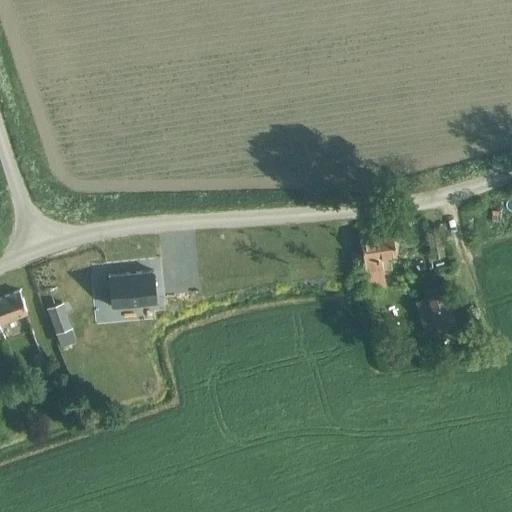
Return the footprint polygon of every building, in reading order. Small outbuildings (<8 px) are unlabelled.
[(442,244),(439,225),(427,227),(431,256),(444,255),(443,244),(442,244)] [(360,237),(367,285),(384,283),(381,267),(388,266),(386,253),(395,252),(392,232),(360,237)] [(156,301),(152,269),(107,273),(110,305),(156,301)] [(416,300),(424,329),(454,321),(443,284),(424,290),(426,297),(416,300)] [(0,296),(0,321),(25,311),(27,310),(26,309),(18,289),(0,296)] [(61,300),(46,306),(55,330),(69,325),(61,300)] [(47,368),(34,373),(42,391),(55,386),(47,368)]
